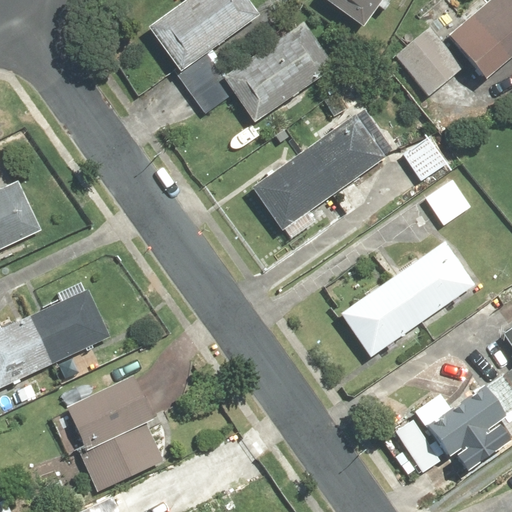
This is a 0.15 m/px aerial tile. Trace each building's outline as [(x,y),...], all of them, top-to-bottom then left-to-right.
[(243,0),(183,0),(143,29),(176,75),(256,17),(243,0)] [(316,0),(358,31),(380,0),(316,0)] [(511,0),(490,0),(443,40),(480,83),(511,56),(511,0)] [(302,26),(219,79),(249,125),(331,72),(302,26)] [(427,29),(389,60),(421,101),(460,70),(427,29)] [(350,117),(247,190),(277,232),(380,159),(350,117)] [(428,136),(397,157),(417,187),(448,166),(428,136)] [(449,181),(420,202),(440,231),(470,209),(449,181)] [(0,251),(39,233),(16,183),(0,189),(0,251)] [(440,245),(336,317),(366,360),(470,288),(440,245)] [(83,292),(0,331),(0,389),(106,340),(83,292)] [(511,327),(497,338),(511,360),(511,327)] [(71,444),(94,494),(160,463),(143,427),(146,425),(126,381),(59,412),(73,443),(71,444)] [(479,390),(421,430),(442,460),(500,420),(479,390)] [(410,424),(390,438),(419,478),(439,463),(410,424)]
